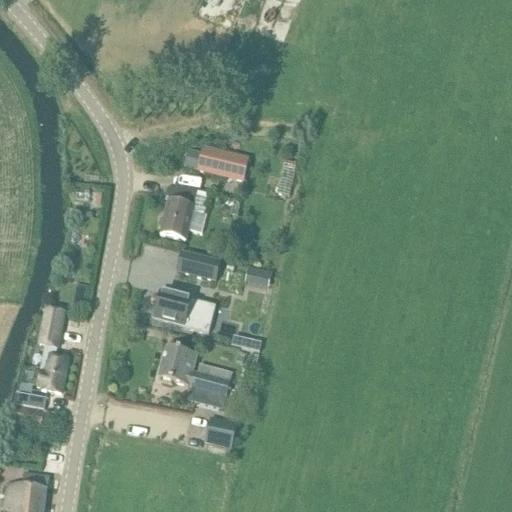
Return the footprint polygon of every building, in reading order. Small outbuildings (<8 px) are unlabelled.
[(185,164),(184,169),(197,173),(220,178),(243,184),(249,160),(203,149),(201,155),(198,154),(190,152),(188,152),(188,153),(185,164)] [(283,172),(278,196),(289,198),(295,175),(294,175),(283,172)] [(160,237),(180,242),(185,243),(193,213),(205,216),(210,197),(172,188),(160,237)] [(77,191),(76,201),(89,203),(90,192),(77,191)] [(239,205),(222,201),(218,214),(236,219),(239,205)] [(181,254),(176,275),(216,286),(222,264),(181,254)] [(86,290),(79,289),(78,296),(77,296),(75,304),(82,306),(86,290)] [(161,295),(154,321),(174,326),(184,328),(183,330),(209,337),(213,323),(216,309),(213,308),(180,300),(161,295)] [(44,309),(38,349),(50,352),(57,353),(60,353),(66,313),(44,309)] [(254,351),(262,317),(242,312),(233,346),(254,351)] [(167,350),(159,382),(161,383),(161,384),(173,387),(191,391),(227,400),(230,385),(233,375),(217,371),(200,366),(197,377),(193,376),(197,358),(187,355),(167,350)] [(50,352),(49,357),(47,366),(42,365),(37,389),(42,390),(41,393),(62,397),(69,361),(56,359),(57,353),(50,352)] [(33,398),(31,410),(44,412),(47,401),(33,398)] [(205,444),(230,451),(237,427),(212,421),(205,444)] [(44,511),(49,480),(25,477),(24,489),(8,487),(4,511),(44,511)]
